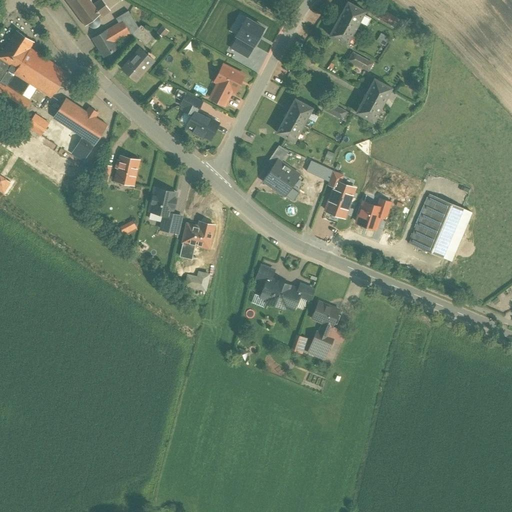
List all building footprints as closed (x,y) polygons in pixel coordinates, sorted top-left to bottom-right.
[(89,0),(64,0),(84,26),(88,23),(89,25),(91,27),(94,27),(96,27),(98,26),(100,23),(100,21),(99,18),(110,10),(101,0),(99,0),(93,5),(89,0)] [(368,11),(349,1),(331,36),(349,46),(368,11)] [(399,20),(378,9),(374,16),(395,28),(399,20)] [(117,18),(119,23),(123,21),(130,33),(130,34),(133,34),(147,46),(157,34),(142,26),(139,28),(129,11),(117,18)] [(264,28),(246,18),(236,36),(238,36),(254,45),(264,28)] [(115,42),(130,34),(130,33),(123,21),(119,23),(94,38),(104,56),(118,48),(115,42)] [(163,37),(169,31),(164,27),(158,33),(163,37)] [(14,90),(22,78),(39,54),(30,49),(35,42),(17,30),(5,48),(3,47),(0,51),(0,62),(9,68),(1,82),(14,90)] [(247,57),(254,45),(238,36),(232,48),(247,57)] [(154,60),(143,51),(141,53),(138,50),(122,69),(137,81),(154,60)] [(68,73),(39,54),(22,78),(52,97),(68,73)] [(370,72),(373,64),(353,54),(349,61),(370,72)] [(0,82),(1,82),(9,68),(0,62),(0,82)] [(219,83),(216,89),(229,96),(233,90),(236,91),(244,76),(224,66),(216,82),(219,83)] [(393,87),(375,80),(356,113),(375,121),(393,87)] [(32,102),(14,90),(1,82),(0,82),(0,100),(23,115),(32,102)] [(225,105),(229,96),(216,89),(211,98),(225,105)] [(181,105),(186,107),(197,113),(198,112),(203,101),(187,93),(181,105)] [(93,143),(106,123),(67,97),(54,117),(93,143)] [(314,108),(296,99),(277,133),(295,142),(314,108)] [(347,112),(327,101),(323,109),(343,120),(347,112)] [(203,115),(198,112),(197,113),(186,107),(184,111),(193,116),(189,124),(187,128),(194,131),(193,132),(203,137),(204,136),(211,140),(219,124),(212,120),(212,119),(204,114),(203,115)] [(69,137),(36,115),(28,126),(62,148),(69,137)] [(269,162),(274,165),(277,161),(281,163),(282,163),(290,151),(279,146),(269,162)] [(318,184),(324,174),(296,155),(290,165),(318,184)] [(138,160),(121,156),(115,180),(133,184),(138,160)] [(300,175),(282,163),(281,163),(277,161),(274,165),(264,180),(272,186),(273,185),(286,194),(286,195),(286,196),(294,184),(291,183),(297,174),(299,176),(300,175)] [(334,187),(336,182),(340,183),(342,174),(333,171),(328,184),(334,187)] [(340,183),(336,182),(334,187),(325,211),(344,217),(354,188),(340,183)] [(176,193),(155,188),(150,211),(164,214),(170,216),(171,214),(172,207),(173,207),(175,199),(174,199),(176,193)] [(472,213),(430,195),(409,244),(451,261),(472,213)] [(381,199),(378,207),(382,209),(380,217),(386,219),(392,203),(381,199)] [(378,207),(364,202),(357,223),(375,229),(380,217),(382,209),(378,207)] [(171,214),(170,216),(164,214),(161,229),(178,233),(182,217),(171,214)] [(199,227),(187,224),(180,257),(191,259),(195,245),(209,248),(214,225),(200,222),(199,227)] [(269,278),(271,279),(274,270),(262,266),(257,278),(267,282),(269,278)] [(268,299),(267,301),(284,308),(285,305),(294,309),(295,306),(302,308),(304,308),(307,299),(309,300),(313,289),(301,285),(299,290),(290,287),(290,286),(279,281),(279,282),(271,279),(269,278),(267,282),(262,296),(268,299)] [(268,299),(262,296),(256,294),(252,303),(265,308),(267,301),(268,299)] [(323,323),(319,333),(328,337),(332,327),(333,327),(340,310),(319,302),(312,318),(323,323)] [(335,339),(328,337),(319,333),(317,332),(308,351),(327,358),(335,339)] [(300,336),(295,351),(302,354),(307,339),(300,336)]
